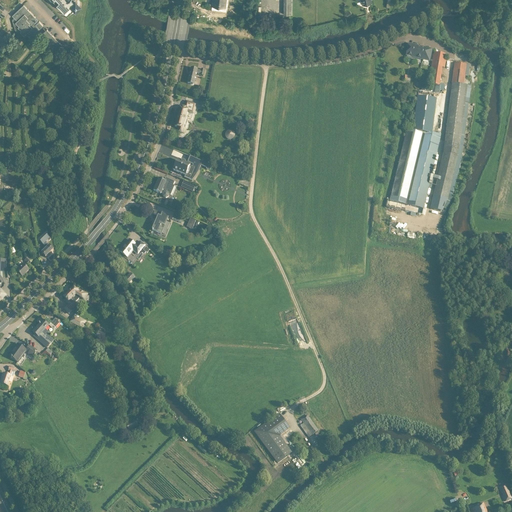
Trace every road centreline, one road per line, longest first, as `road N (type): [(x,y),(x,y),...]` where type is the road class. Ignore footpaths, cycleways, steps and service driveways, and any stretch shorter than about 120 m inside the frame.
road 1 (track): [(267,64),(249,204),(323,373),(320,391),(289,413),(308,445)]
road 2 (residential): [(181,54),(280,64),(334,59),(406,36),(435,43)]
road 3 (tertiary): [(113,211),(158,113),(180,0)]
road 4 (residential): [(113,211),(123,210),(144,173),(181,54)]
